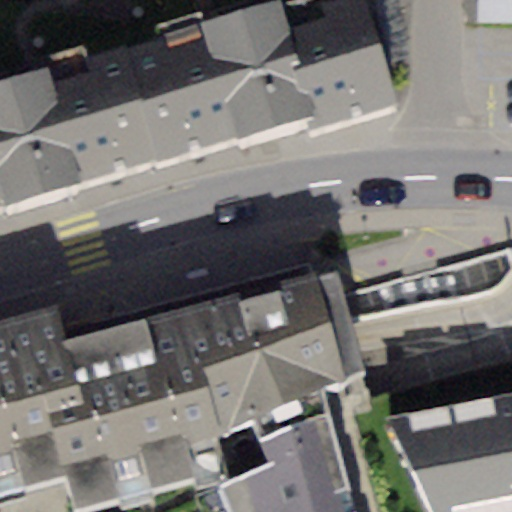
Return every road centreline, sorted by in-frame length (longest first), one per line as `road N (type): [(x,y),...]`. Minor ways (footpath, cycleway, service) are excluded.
road 1 (primary): [(435,179),(311,186),(220,203),(0,274)]
road 2 (residential): [(438,0),(435,179)]
